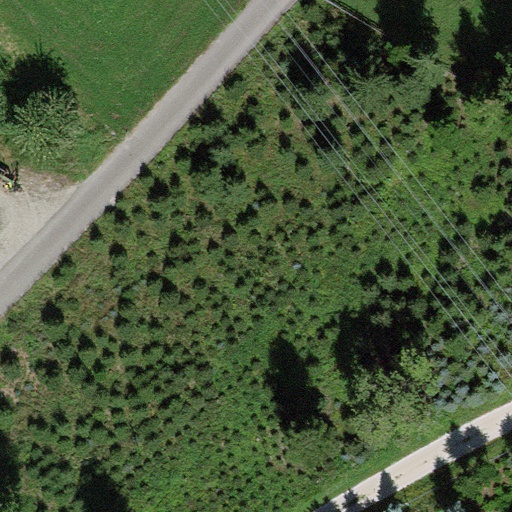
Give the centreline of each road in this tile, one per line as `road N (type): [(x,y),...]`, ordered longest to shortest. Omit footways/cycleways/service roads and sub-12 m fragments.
road 1 (track): [(270,0),(112,175),(0,281)]
road 2 (track): [(511,418),(327,511)]
